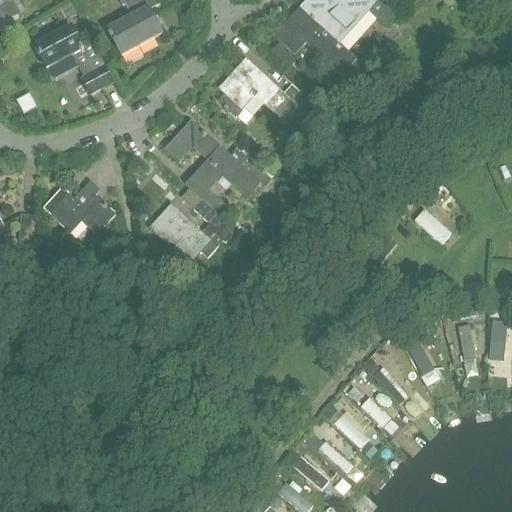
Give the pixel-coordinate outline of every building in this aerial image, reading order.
[(0,0),(0,31),(19,19),(6,0),(0,0)] [(160,6),(158,0),(118,0),(123,8),(126,7),(133,19),(108,33),(122,58),(163,36),(150,11),(160,6)] [(395,19),(379,3),(374,0),(308,0),(300,10),(331,39),(340,46),(371,12),(388,27),(395,19)] [(60,13),(66,23),(76,17),(71,7),(60,13)] [(356,61),(340,46),(331,39),(300,10),(273,38),(280,44),(272,53),(290,70),(299,60),(295,57),(306,45),(341,78),(356,61)] [(115,85),(106,69),(93,46),(83,51),(71,29),(35,48),(48,72),(72,58),(85,81),(83,82),(91,98),(115,85)] [(220,91),(226,96),(219,104),(236,119),(256,97),(285,124),(290,118),(301,127),(317,109),(292,87),(283,96),(246,63),(220,91)] [(186,187),(202,202),(213,212),(221,204),(206,190),(222,173),(248,197),(258,185),(262,188),(269,180),(235,148),(228,156),(190,121),(164,152),(176,161),(192,142),(210,157),(186,187)] [(74,238),(85,226),(97,237),(116,216),(96,198),(101,192),(91,183),(75,201),(63,190),(44,211),(51,217),(74,238)] [(417,199),(418,199),(426,207),(434,199),(435,198),(431,193),(427,190),(423,193),(417,199)] [(236,233),(213,212),(202,202),(193,211),(210,227),(199,239),(189,229),(191,226),(171,208),(151,231),(190,266),(201,254),(208,260),(223,243),(226,245),(236,233)] [(21,217),(19,247),(31,248),(33,217),(21,217)] [(46,270),(46,263),(41,262),(36,262),(36,266),(35,273),(45,274),(46,270)] [(477,318),(475,309),(464,311),(456,313),(458,321),(477,318)] [(372,379),(381,371),(376,365),(374,363),(372,365),(365,371),(372,379)] [(351,398),(358,404),(364,398),(358,393),(355,389),(349,396),(351,398)] [(324,415),(323,416),(330,423),(340,413),(332,406),(324,415)] [(325,422),(322,419),(317,425),(320,428),(325,422)]
